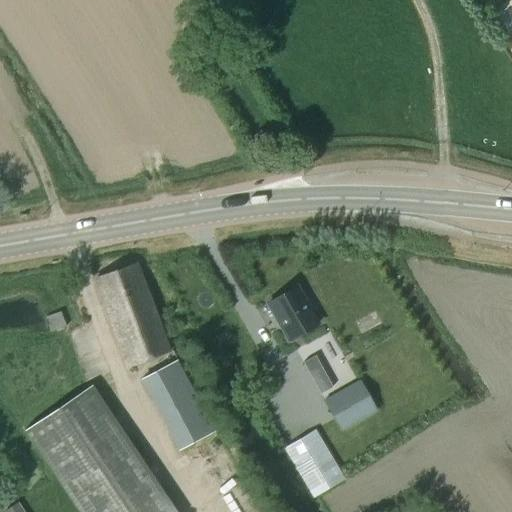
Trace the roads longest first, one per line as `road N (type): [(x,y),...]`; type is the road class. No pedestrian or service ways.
road 1 (primary): [(0,246),(305,199),(511,209)]
road 2 (track): [(446,203),(435,47),(416,0)]
